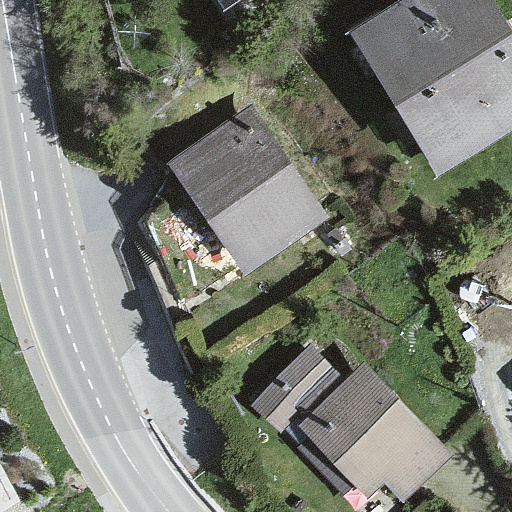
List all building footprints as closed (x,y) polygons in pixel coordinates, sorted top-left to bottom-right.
[(222,0),(230,11),(245,0),(222,0)] [(511,117),(511,49),(482,0),(429,0),(367,38),(440,161),(511,117)] [(166,167),(249,274),(323,216),(240,109),(166,167)] [(317,339),(255,412),(364,511),(409,511),(458,462),(317,339)] [(0,510),(16,502),(0,470),(0,510)]
